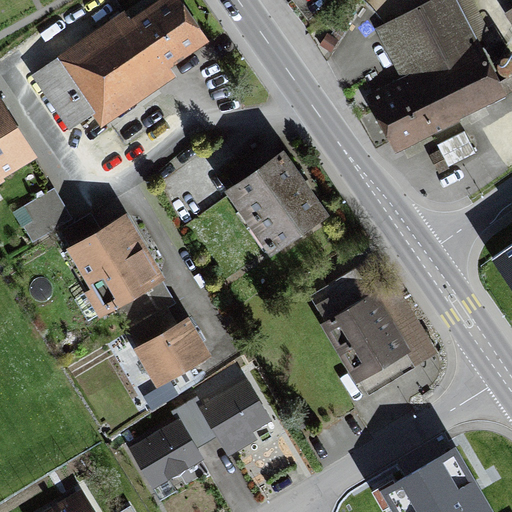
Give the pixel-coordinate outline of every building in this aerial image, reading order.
[(122,13),(34,69),(69,123),(158,66),(161,70),(200,45),(171,0),(131,26),(122,13)] [(504,93),(456,0),(430,0),(376,28),(401,77),(365,96),(392,149),(504,93)] [(511,7),(501,14),(511,31),(511,7)] [(0,112),(0,179),(30,161),(0,112)] [(318,214),(272,148),(215,187),(261,253),(318,214)] [(118,210),(57,249),(96,311),(157,273),(118,210)] [(511,282),(511,245),(494,258),(511,282)] [(307,296),(318,317),(362,401),(443,359),(387,254),(307,296)] [(181,315),(124,349),(148,389),(205,355),(181,315)] [(199,397),(185,406),(206,440),(220,432),(232,452),(256,438),(249,427),(268,415),(248,381),(205,407),(199,397)] [(206,440),(185,406),(173,411),(179,422),(135,447),(156,483),(201,458),(195,447),(206,440)] [(380,491),(392,511),(494,511),(456,447),(380,491)] [(88,511),(82,501),(63,511),(88,511)]
